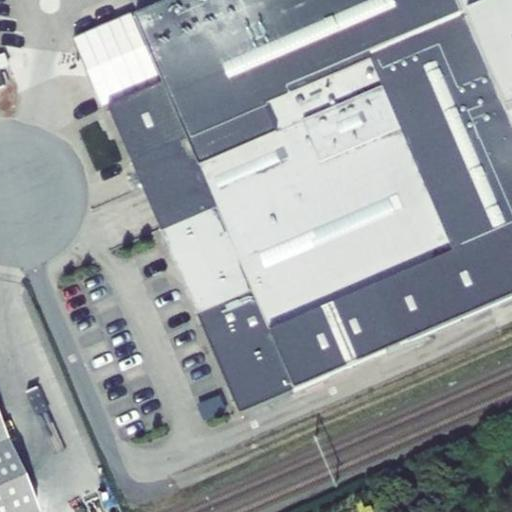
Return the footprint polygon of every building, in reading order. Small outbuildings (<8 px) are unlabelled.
[(511,299),(511,123),(458,0),(178,0),(135,18),(163,84),(108,107),(240,416),(511,299)] [(511,0),(458,0),(511,123),(511,0)] [(0,511),(34,511),(0,430),(0,511)] [(436,452),(415,461),(423,480),(444,471),(436,452)] [(388,474),(368,482),(372,493),(392,485),(388,474)] [(103,495),(90,500),(94,510),(107,504),(103,495)]
